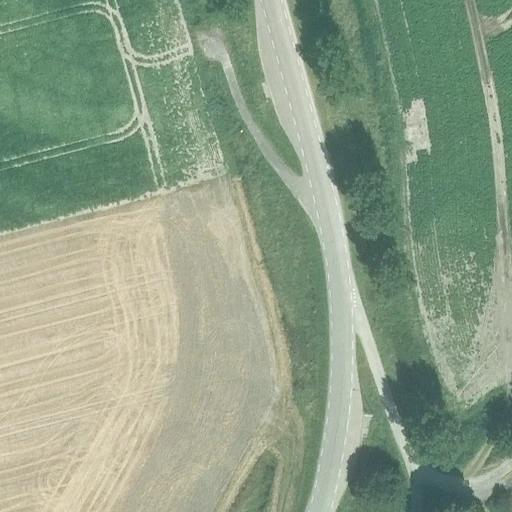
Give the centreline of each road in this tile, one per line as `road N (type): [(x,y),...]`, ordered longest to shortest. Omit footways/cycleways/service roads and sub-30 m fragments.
road 1 (tertiary): [(342,300),(272,0)]
road 2 (track): [(186,47),(217,47),(263,148),(301,189),(322,191)]
road 3 (tertiary): [(317,511),(339,414),(342,300)]
road 4 (unclassified): [(411,464),(353,304),(342,300)]
